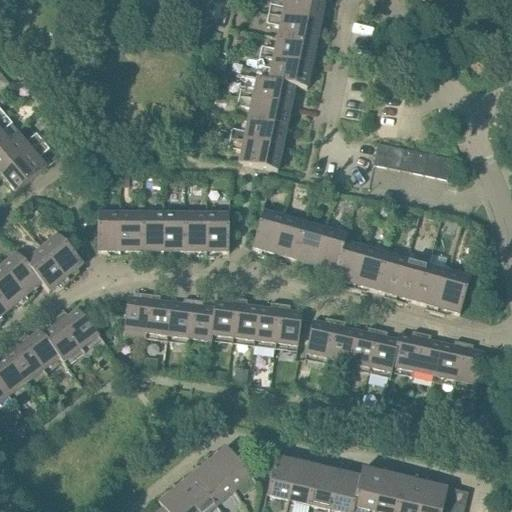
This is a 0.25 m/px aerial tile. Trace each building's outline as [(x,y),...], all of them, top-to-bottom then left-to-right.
[(158,12),(160,4),(161,1),(159,0),(138,0),(137,6),(158,12)] [(237,0),(235,10),(246,12),(248,3),(237,0)] [(299,1),(292,0),(285,0),(283,11),(270,8),(268,17),(320,27),(316,26),(317,21),(321,22),(324,7),(325,7),(325,6),(312,4),(299,1)] [(421,0),(434,15),(453,0),(421,0)] [(161,4),(159,12),(172,16),(175,8),(161,4)] [(320,28),(320,27),(268,17),(266,26),(279,29),(277,40),(316,48),(319,33),(315,32),(316,27),(320,28)] [(312,64),(316,48),(277,40),(274,53),(262,50),(254,48),(252,58),(260,59),(260,60),(311,70),(311,69),(307,68),(308,64),(312,64)] [(225,59),(215,58),(212,71),(222,73),(225,59)] [(311,70),(260,60),(258,69),(271,72),(269,82),(268,83),(295,89),(306,92),(310,75),(306,74),(307,69),(311,70)] [(268,83),(269,82),(257,80),(254,93),(241,90),(239,100),(290,110),(291,109),(287,109),(288,104),(292,105),(295,89),(268,83)] [(290,111),(290,110),(239,100),(237,109),(250,112),(247,124),(286,132),(289,115),(285,114),(286,110),(290,111)] [(0,150),(18,136),(17,136),(19,134),(6,119),(0,123),(0,150)] [(283,147),(286,132),(247,124),(245,135),(232,132),(230,142),(277,152),(281,153),(282,152),(278,151),(279,146),(283,147)] [(2,178),(41,144),(36,137),(25,145),(18,136),(0,150),(0,172),(1,171),(5,175),(1,177),(2,178)] [(41,144),(2,178),(5,176),(8,179),(5,182),(16,195),(45,171),(50,166),(42,156),(48,151),(55,146),(55,141),(51,136),(41,144)] [(276,157),(277,152),(230,142),(228,151),(241,154),(239,166),(277,174),(280,158),(276,157)] [(386,170),(390,148),(377,146),(373,167),(386,170)] [(398,172),(402,151),(390,148),(386,170),(398,172)] [(410,175),(414,153),(402,151),(398,172),(410,175)] [(423,178),(426,156),(414,153),(410,175),(423,178)] [(434,180),(438,158),(426,156),(423,178),(434,180)] [(434,180),(448,183),(449,177),(452,161),(438,158),(434,180)] [(129,189),(129,176),(129,175),(120,175),(120,176),(120,189),(129,189)] [(272,262),(284,219),(263,213),(252,251),(266,255),(265,260),(268,261),(272,262)] [(119,260),(119,215),(98,215),(97,255),(112,255),(112,260),(119,260)] [(141,255),(141,215),(119,215),(119,260),(127,260),(127,255),(141,255)] [(163,260),(163,216),(141,215),(141,255),(155,255),(155,260),(163,260)] [(185,255),(185,216),(163,216),(163,260),(171,260),(171,255),(185,255)] [(207,260),(207,216),(185,216),(185,255),(198,255),(198,260),(207,260)] [(228,255),(229,216),(207,216),(207,260),(214,260),(214,255),(228,255)] [(294,263),(304,225),(284,219),(272,262),(280,264),(281,259),(294,263)] [(313,273),(325,231),(304,225),(294,263),(307,267),(306,271),(307,271),(313,273)] [(334,283),(345,245),(347,237),(325,231),(313,273),(321,275),(322,271),(335,274),(333,282),(334,283)] [(83,266),(59,237),(58,236),(40,250),(69,284),(75,279),(72,276),(83,266)] [(353,293),(365,250),(345,245),(334,283),(347,286),(346,291),(353,293)] [(63,289),(69,284),(40,250),(24,264),(16,255),(16,256),(41,286),(49,295),(60,286),(63,289)] [(365,250),(353,293),(361,295),(361,294),(362,290),(375,294),(386,256),(365,250)] [(31,294),(41,286),(16,256),(0,268),(0,270),(28,303),(34,298),(31,294)] [(407,262),(386,256),(375,294),(389,298),(388,302),(395,305),(407,262)] [(417,306),(428,268),(407,262),(395,305),(402,307),(404,302),(417,306)] [(437,316),(449,274),(428,268),(417,306),(430,309),(429,314),(437,316)] [(22,308),(28,303),(0,270),(0,304),(8,314),(19,304),(22,308)] [(459,318),(470,280),(449,274),(437,316),(444,318),(445,314),(459,318)] [(150,297),(141,296),(140,301),(128,299),(124,334),(145,336),(150,297)] [(160,298),(150,297),(145,336),(166,339),(171,304),(159,303),(160,298)] [(193,302),(184,301),(183,306),(171,304),(166,339),(188,341),(193,302)] [(237,302),(228,301),(227,305),(214,304),(214,310),(209,344),(211,344),(211,338),(232,340),(237,302)] [(202,308),(203,304),(193,302),(188,341),(209,344),(214,310),(202,308)] [(247,303),(246,303),(237,302),(232,340),(254,343),(258,309),(246,308),(247,303)] [(276,346),(281,307),(271,306),(270,311),(258,309),(254,343),(276,346)] [(290,308),(281,307),(276,346),(298,349),(302,315),(289,313),(290,308)] [(98,338),(78,311),(67,318),(64,314),(57,320),(81,351),(98,338)] [(64,365),(81,351),(57,320),(49,326),(52,330),(43,337),(64,365)] [(335,323),(326,321),(325,326),(312,323),(305,357),(326,362),(335,323)] [(345,325),(344,325),(335,323),(326,362),(347,366),(355,333),(344,330),(345,325)] [(368,371),(377,332),(368,331),(367,335),(355,333),(347,366),(368,371)] [(64,365),(43,337),(39,332),(29,340),(26,336),(19,341),(43,373),(59,361),(63,366),(64,365)] [(387,335),(377,332),(368,371),(389,375),(397,342),(386,339),(387,335)] [(421,336),(412,334),(411,339),(398,336),(397,342),(389,375),(391,376),(392,369),(412,374),(421,336)] [(431,338),(430,338),(421,336),(412,374),(433,379),(441,345),(430,343),(431,338)] [(25,386),(43,373),(19,341),(11,348),(14,352),(4,359),(25,386)] [(455,383),(464,345),(454,343),(453,348),(441,345),(433,379),(455,383)] [(473,347),(464,345),(455,383),(477,389),(484,355),(472,352),(473,347)] [(127,372),(139,374),(141,374),(143,360),(128,358),(127,371),(127,372)] [(0,389),(8,400),(25,386),(4,359),(0,362),(0,389)] [(158,360),(143,359),(143,360),(141,374),(156,375),(158,361),(158,360)] [(105,385),(115,376),(110,369),(105,373),(102,370),(97,374),(105,385)] [(247,386),(249,372),(235,370),(234,385),(247,386)] [(215,373),(214,382),(226,384),(227,374),(215,373)] [(344,396),(342,406),(351,408),(353,398),(344,396)] [(49,419),(41,409),(31,417),(39,427),(49,419)] [(15,435),(20,441),(27,436),(22,430),(15,435)] [(251,480),(250,479),(226,450),(215,459),(212,455),(206,460),(234,494),(251,480)] [(298,459),(291,458),(289,462),(275,459),(267,498),(288,503),(298,459)] [(306,461),(305,461),(298,459),(288,503),(309,508),(318,469),(305,466),(306,461)] [(217,508),(234,494),(206,460),(200,465),(203,469),(192,477),(217,508)] [(330,511),(340,469),(333,468),(332,472),(318,469),(309,508),(325,511),(330,511)] [(348,471),(347,471),(340,469),(330,511),(352,511),(353,511),(360,479),(347,476),(348,471)] [(374,511),(384,471),(378,470),(377,469),(376,474),(362,471),(360,479),(353,511),(358,511),(374,511)] [(392,473),(391,473),(384,471),(374,511),(396,511),(404,481),(391,478),(392,473)] [(192,511),(211,511),(217,508),(192,477),(181,486),(178,482),(172,487),(192,511)] [(418,511),(426,481),(419,479),(418,484),(404,481),(396,511),(418,511)] [(434,483),(433,482),(426,481),(418,511),(440,511),(443,503),(446,490),(433,487),(434,483)] [(163,511),(192,511),(172,487),(166,492),(169,496),(158,505),(163,511)] [(468,495),(465,494),(446,490),(443,503),(465,508),(468,495)] [(463,511),(465,508),(443,503),(440,511),(463,511)]
